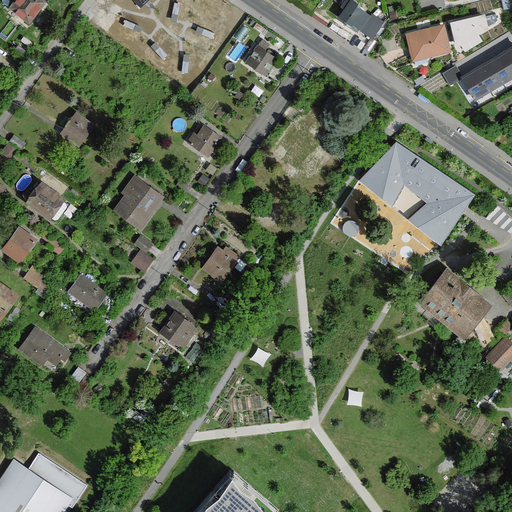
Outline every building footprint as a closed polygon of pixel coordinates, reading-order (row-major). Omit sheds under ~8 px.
[(43,0),(16,0),(11,7),(30,22),(45,1),(43,0)] [(360,3),(354,0),(345,0),(341,6),(345,9),(339,17),(353,26),(354,24),(361,29),(371,15),(358,6),(360,3)] [(509,0),(502,0),(505,9),(511,8),(509,0)] [(484,16),(487,27),(498,20),(496,13),(484,16)] [(383,24),(371,15),(361,29),(359,32),(372,40),(383,24)] [(135,21),(121,16),(119,21),(133,27),(135,21)] [(484,16),(453,23),(458,44),(487,27),(484,16)] [(443,26),(409,35),(415,59),(427,56),(450,51),(443,26)] [(214,33),(200,28),(198,33),(212,39),(214,33)] [(162,52),(152,41),(148,44),(158,56),(162,52)] [(259,46),(248,62),(265,74),(276,58),(259,46)] [(511,46),(463,76),(472,97),(511,73),(511,46)] [(427,56),(415,59),(416,65),(429,62),(427,56)] [(426,81),(423,76),(414,81),(417,86),(426,81)] [(77,113),(62,132),(80,146),(94,126),(77,113)] [(195,133),(189,142),(208,156),(222,137),(206,125),(198,136),(195,133)] [(26,143),(15,135),(10,142),(21,150),(26,143)] [(397,141),(360,180),(393,206),(405,184),(426,202),(408,220),(441,245),(476,194),(397,141)] [(18,151),(8,143),(3,151),(13,158),(18,151)] [(38,165),(20,152),(16,157),(35,170),(38,165)] [(125,195),(113,210),(138,229),(163,197),(134,176),(122,192),(125,195)] [(181,179),(177,184),(188,192),(192,187),(181,179)] [(42,185),(30,202),(49,216),(61,199),(42,185)] [(67,204),(61,199),(49,216),(55,220),(58,220),(67,207),(67,204)] [(20,228),(5,249),(21,260),(36,239),(20,228)] [(66,247),(47,233),(44,237),(56,247),(54,250),(60,254),(66,247)] [(152,244),(141,236),(136,243),(147,251),(152,244)] [(218,247),(203,267),(222,281),(239,257),(227,248),(223,251),(218,247)] [(152,259),(140,250),(132,261),(144,270),(152,259)] [(501,262),(496,257),(486,267),(492,272),(501,262)] [(45,277),(46,276),(36,269),(33,273),(29,271),(25,277),(38,286),(45,277)] [(486,306),(448,273),(426,300),(465,332),(486,306)] [(54,284),(45,277),(38,286),(39,287),(48,293),(54,284)] [(82,277),(71,291),(96,308),(106,294),(82,277)] [(0,317),(16,295),(0,283),(0,305),(0,306),(0,317)] [(48,293),(39,287),(36,292),(45,298),(48,293)] [(192,325),(175,313),(162,331),(179,343),(192,325)] [(504,334),(511,327),(511,326),(511,323),(507,318),(496,329),(503,336),(504,334)] [(507,336),(488,357),(500,369),(511,356),(511,327),(504,334),(507,336)] [(70,353),(36,329),(22,349),(43,364),(48,357),(56,363),(61,356),(65,359),(70,353)] [(261,346),(255,356),(265,363),(271,352),(261,346)] [(93,376),(78,366),(69,379),(84,389),(93,376)] [(351,388),(350,402),(364,402),(365,389),(351,388)] [(63,511),(74,497),(15,458),(0,479),(0,511),(63,511)] [(234,466),(192,511),(285,511),(256,485),(234,466)]
